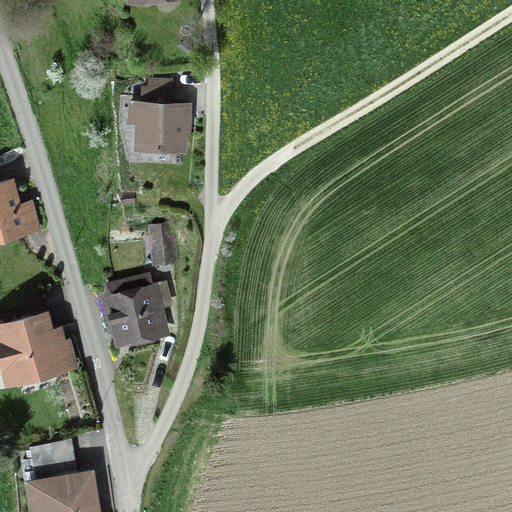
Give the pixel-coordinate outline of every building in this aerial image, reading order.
[(183,114),(184,103),(140,101),(138,145),(182,148),(183,129),(188,129),(188,114),(183,114)] [(0,235),(23,229),(10,180),(0,182),(0,235)] [(157,262),(174,260),(170,223),(153,225),(157,262)] [(153,284),(115,292),(119,309),(109,312),(111,319),(121,317),(126,337),(163,328),(153,284)] [(46,312),(3,324),(7,341),(3,342),(0,346),(0,350),(2,359),(8,362),(13,361),(18,377),(75,361),(69,339),(54,343),(46,312)] [(98,511),(91,469),(35,478),(39,511),(98,511)]
